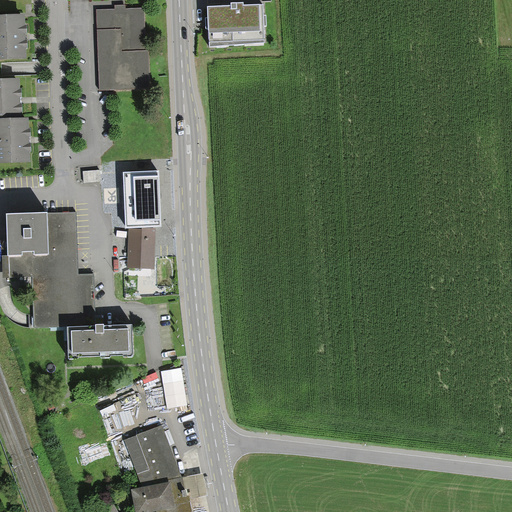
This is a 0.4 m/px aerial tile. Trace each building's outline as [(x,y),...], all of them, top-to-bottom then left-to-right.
[(231,10),(207,11),(209,50),(265,46),(263,9),(244,10),(243,7),(231,8),(231,10)] [(143,14),(96,15),(99,94),(150,92),(148,42),(144,42),(143,14)] [(0,62),(24,63),(24,18),(0,18),(0,62)] [(0,123),(21,123),(21,83),(0,83),(0,123)] [(0,165),(28,165),(28,123),(21,123),(0,123),(0,165)] [(127,226),(159,224),(157,172),(125,173),(127,226)] [(82,187),(100,186),(99,173),(82,173),(82,187)] [(79,260),(78,215),(52,216),(0,217),(0,257),(4,257),(5,280),(35,279),(79,278),(79,260)] [(153,271),(155,230),(127,229),(126,270),(153,271)] [(79,278),(35,279),(36,329),(68,329),(97,328),(96,278),(79,278)] [(68,329),(69,361),(130,359),(129,327),(97,328),(68,329)] [(125,442),(140,488),(178,482),(160,429),(125,442)] [(140,488),(127,491),(130,511),(189,511),(184,481),(178,482),(140,488)]
